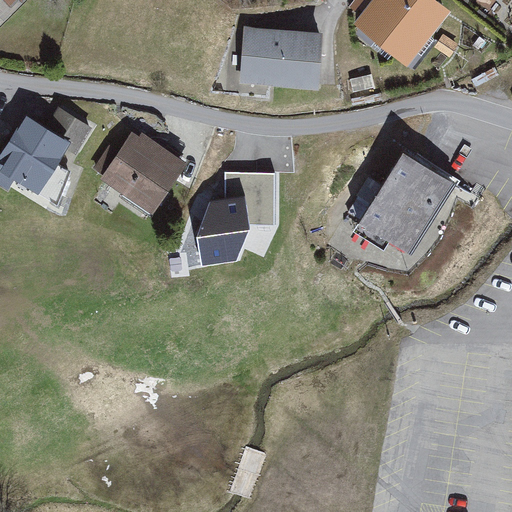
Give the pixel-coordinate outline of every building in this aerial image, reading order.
[(0,0),(0,29),(33,0),(0,0)] [(382,0),(361,27),(414,69),(457,14),(438,0),(382,0)] [(248,29),(244,83),(323,89),(327,35),(248,29)] [(42,102),(5,156),(59,192),(95,139),(42,102)] [(188,166),(138,134),(106,184),(156,216),(188,166)] [(418,260),(463,187),(413,156),(367,228),(418,260)] [(279,225),(276,170),(224,172),(226,195),(201,196),(204,259),(246,256),(245,227),(279,225)]
